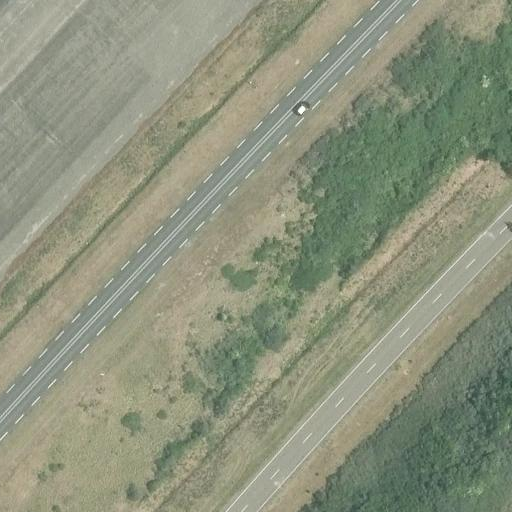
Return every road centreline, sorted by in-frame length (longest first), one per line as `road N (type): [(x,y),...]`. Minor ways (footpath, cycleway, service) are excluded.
road 1 (primary): [(0,416),(388,0)]
road 2 (unclassified): [(241,511),(511,224)]
